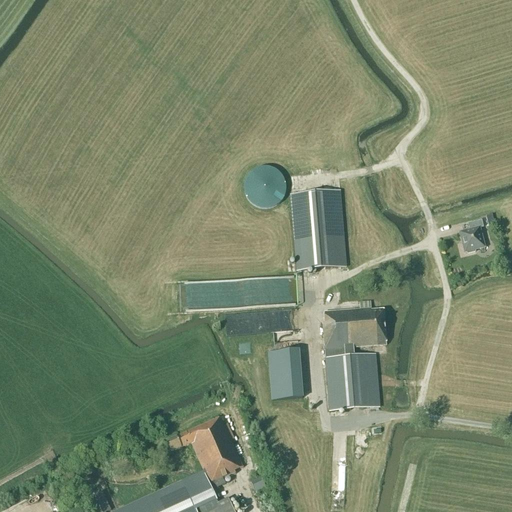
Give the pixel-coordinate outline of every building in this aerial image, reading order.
[(261,214),(266,213),(271,210),(276,207),(279,202),(280,196),(280,190),(278,185),(274,180),(270,177),(264,175),(258,175),(252,176),(247,180),(244,184),(242,190),(241,196),(243,201),(245,206),(250,210),(255,213),(261,214)] [(296,272),(346,268),(339,192),(289,197),(296,272)] [(486,217),(488,227),(494,225),(492,216),(486,217)] [(474,253),(474,250),(483,248),(478,229),(482,228),(481,221),(467,224),(469,231),(459,234),(464,253),(466,252),(467,255),(474,253)] [(185,282),(185,309),(209,310),(209,282),(185,282)] [(371,311),(370,310),(370,304),(359,305),(360,310),(323,313),(324,323),(322,324),(324,347),(321,348),(322,351),(324,350),(329,413),(379,409),(374,355),(354,357),(353,348),(386,346),(383,310),(371,311)] [(302,400),(298,352),(268,354),(272,402),(302,400)] [(224,427),(220,418),(163,443),(168,455),(191,445),(203,472),(181,482),(114,511),(195,511),(187,495),(203,487),(207,496),(216,491),(217,488),(215,482),(235,473),(234,472),(242,468),(229,439),(233,438),(227,425),(224,427)] [(256,495),(259,494),(258,491),(265,488),(260,476),(250,481),(256,495)] [(111,509),(116,507),(114,503),(115,503),(110,489),(104,491),(111,509)] [(90,511),(110,511),(111,511),(103,492),(85,500),(90,511)] [(233,511),(227,499),(214,506),(212,501),(198,508),(199,511),(233,511)]
